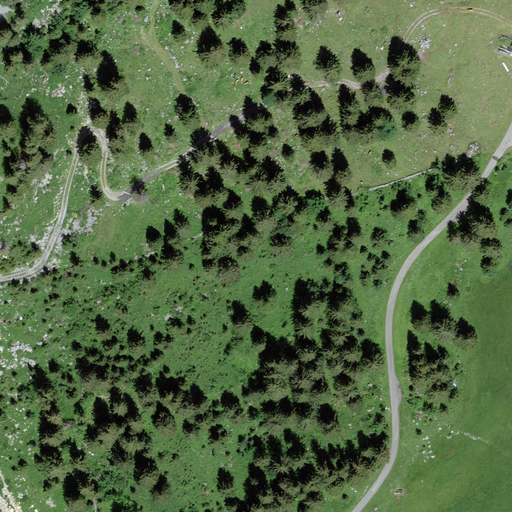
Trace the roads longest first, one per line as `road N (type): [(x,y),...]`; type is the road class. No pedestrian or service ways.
road 1 (track): [(511,25),(470,9),(433,11),(414,24),(372,83),(303,86),(243,113),(117,198),(106,185),(100,131),(88,130),(44,262),(0,279)]
road 2 (unclassified): [(354,511),(393,454),(388,330),(401,274),(477,188),(511,134)]
road 3 (track): [(202,144),(199,116),(148,33),(159,0)]
